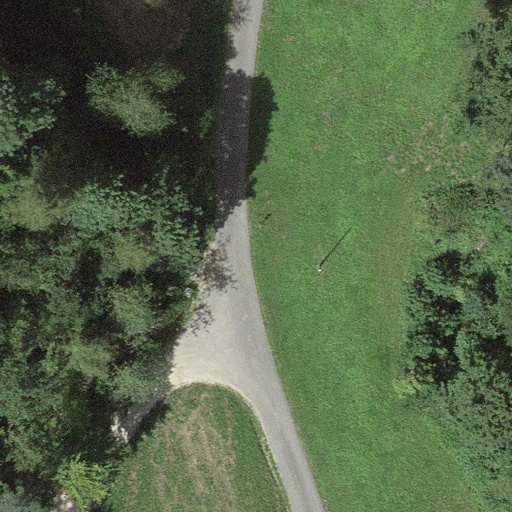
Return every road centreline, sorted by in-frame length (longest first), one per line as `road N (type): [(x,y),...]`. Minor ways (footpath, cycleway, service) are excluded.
road 1 (residential): [(305,511),(235,341),(230,96),(246,0)]
road 2 (track): [(235,341),(157,377),(81,474),(69,511)]
